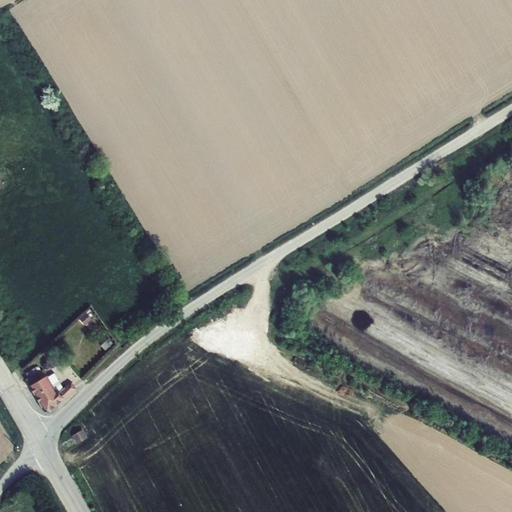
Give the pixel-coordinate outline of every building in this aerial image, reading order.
[(80,316),(91,330),(100,323),(90,309),(80,316)] [(109,338),(100,345),(104,351),(113,344),(109,338)] [(25,379),(29,385),(47,375),(43,369),(38,371),(36,367),(25,373),(28,377),(25,379)] [(56,392),(59,390),(65,398),(76,388),(71,381),(63,387),(54,373),(48,376),(56,392)] [(47,375),(29,385),(44,411),(49,412),(65,398),(59,390),(56,392),(48,376),(47,375)] [(77,443),(87,437),(82,429),(72,435),(77,443)]
